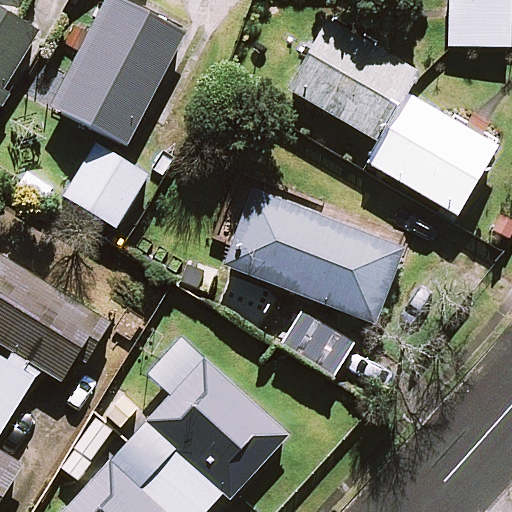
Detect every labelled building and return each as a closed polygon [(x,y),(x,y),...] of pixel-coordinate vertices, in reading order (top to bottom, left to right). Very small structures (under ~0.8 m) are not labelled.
[(181,37),(109,0),(106,0),(49,111),(123,149),(181,37)] [(507,50),(509,0),(448,0),(446,47),(507,50)] [(0,115),(27,70),(16,64),(34,34),(0,14),(0,115)] [(417,77),(326,24),(287,93),(377,145),(365,166),(455,218),(495,151),(404,98),(417,77)] [(144,176),(93,148),(65,199),(117,226),(144,176)] [(405,237),(256,179),(222,268),(371,326),(405,237)] [(100,326),(0,264),(0,494),(24,456),(0,441),(0,432),(38,370),(64,386),(100,326)] [(355,346),(300,314),(280,350),(334,381),(355,346)] [(284,438),(201,363),(145,425),(175,452),(149,480),(105,439),(110,434),(99,424),(60,467),(85,489),(63,511),(208,511),(225,493),(230,497),(284,438)]
